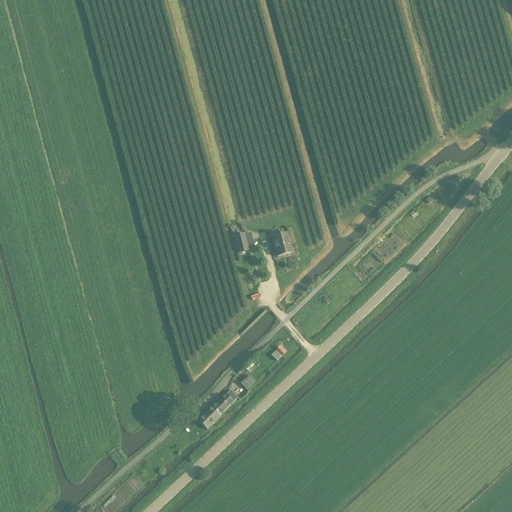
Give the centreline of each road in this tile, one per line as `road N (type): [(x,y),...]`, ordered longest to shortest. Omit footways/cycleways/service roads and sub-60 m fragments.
road 1 (unclassified): [(78,511),(223,387),(413,199),(499,159)]
road 2 (unclassified): [(149,511),(401,278),(499,159)]
